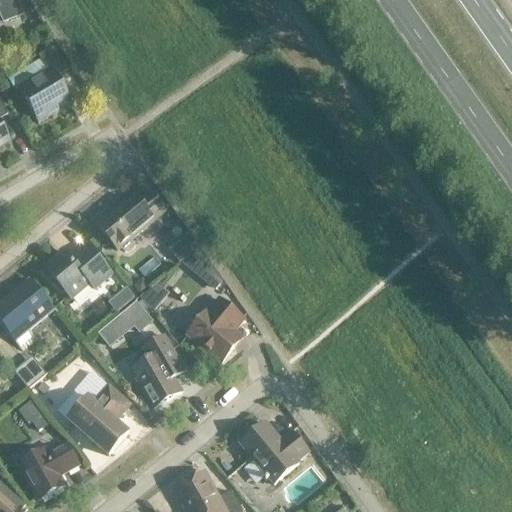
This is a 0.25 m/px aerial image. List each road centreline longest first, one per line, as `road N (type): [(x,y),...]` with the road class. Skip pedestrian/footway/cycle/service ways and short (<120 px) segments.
road 1 (residential): [(107,511),(276,381),(346,471)]
road 2 (trunk): [(394,0),(511,165)]
road 3 (residential): [(0,261),(110,176),(119,144)]
road 4 (residential): [(0,199),(94,143),(119,144)]
